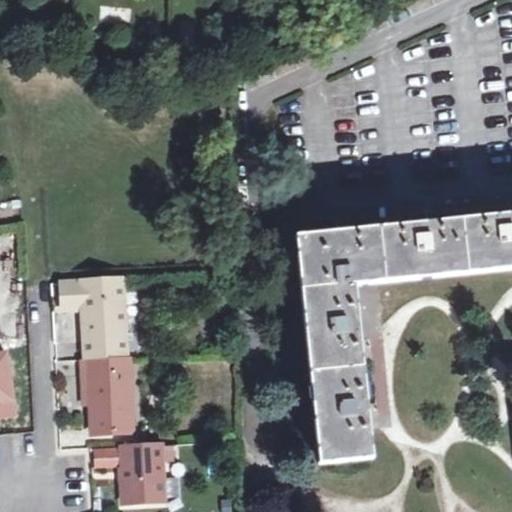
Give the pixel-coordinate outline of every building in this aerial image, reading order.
[(511,267),(511,211),(298,234),(321,461),(376,456),(357,283),(511,267)] [(123,282),(82,284),(84,309),(87,360),(128,358),(123,282)] [(84,309),(82,284),(62,285),(63,311),(84,309)] [(89,376),(91,409),(93,433),(134,431),(130,358),(128,358),(87,360),(82,360),(83,377),(89,376)] [(177,445),(161,446),(161,463),(178,463),(177,445)] [(163,503),(161,463),(161,446),(123,448),(125,503),(163,503)] [(119,468),(119,451),(97,451),(97,468),(119,468)]
